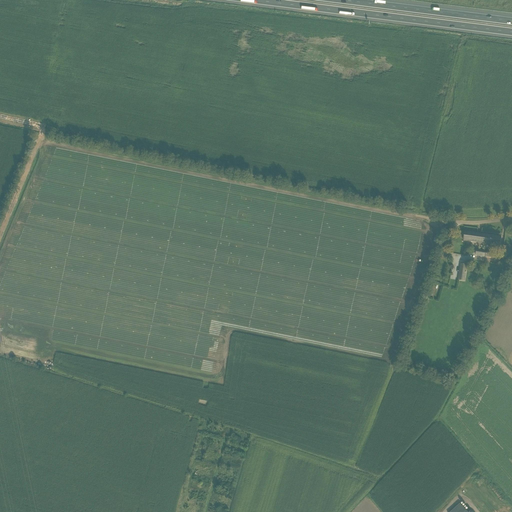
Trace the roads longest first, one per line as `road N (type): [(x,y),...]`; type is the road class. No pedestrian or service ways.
road 1 (track): [(443,220),(43,141),(0,228)]
road 2 (motorway): [(247,0),(511,33)]
road 3 (motorway): [(511,21),(345,0)]
